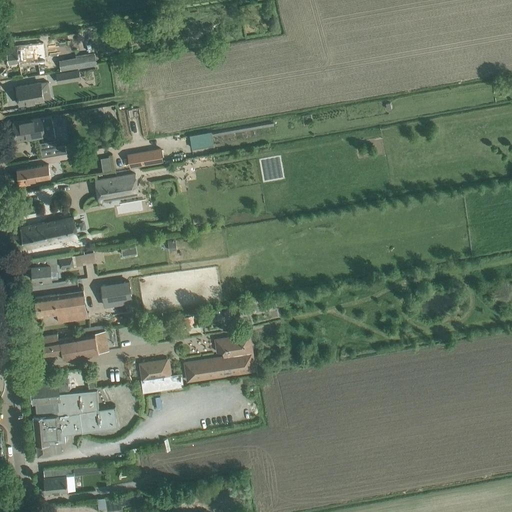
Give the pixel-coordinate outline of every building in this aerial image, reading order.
[(45,54),(43,42),(7,46),(9,63),(20,62),(20,64),(39,62),(38,55),(45,54)] [(75,57),(59,60),(61,71),(97,64),(95,51),(75,55),(75,57)] [(66,71),(56,73),(58,83),(68,81),(80,79),(80,77),(78,69),(66,71)] [(44,100),(41,82),(17,86),(20,104),(44,100)] [(55,136),(51,116),(14,122),(17,140),(45,135),(50,137),(55,136)] [(212,131),(191,135),(193,148),(214,144),(212,131)] [(57,146),(41,150),(42,157),(59,154),(67,152),(65,145),(57,146)] [(128,155),(131,167),(142,165),(163,162),(161,149),(140,153),(128,155)] [(51,176),(49,164),(17,169),(20,186),(30,184),(30,180),(51,176)] [(134,174),(107,178),(94,180),(96,193),(116,190),(117,198),(137,194),(134,174)] [(77,236),(75,226),(73,216),(21,227),(25,248),(50,242),(49,242),(77,236)] [(176,240),(168,241),(170,250),(178,249),(176,240)] [(94,252),(75,255),(76,265),(96,262),(94,252)] [(58,270),(57,255),(46,257),(47,264),(33,265),(33,272),(31,273),(31,278),(34,279),(34,280),(52,279),(51,270),(58,270)] [(74,265),(73,257),(59,259),(61,267),(74,265)] [(133,300),(128,278),(96,285),(101,308),(133,300)] [(88,316),(85,300),(84,290),(35,297),(38,316),(57,313),(59,321),(88,316)] [(194,314),(185,316),(186,325),(195,323),(194,314)] [(100,353),(96,332),(60,339),(63,352),(64,360),(100,353)] [(63,352),(60,339),(55,340),(54,334),(43,336),(44,342),(43,342),(45,355),(63,352)] [(225,356),(185,362),(188,380),(207,377),(252,370),(249,353),(253,352),(250,334),(237,336),(216,339),(218,352),(224,351),(225,356)] [(162,362),(161,359),(145,362),(148,378),(173,373),(171,360),(162,362)] [(182,373),(168,375),(143,379),(141,379),(143,392),(184,386),(182,373)] [(68,374),(59,375),(57,375),(58,381),(31,384),(33,403),(36,402),(60,400),(59,393),(59,391),(69,390),(68,374)] [(118,426),(117,417),(115,406),(98,409),(97,389),(59,393),(60,400),(36,402),(37,415),(34,415),(36,445),(37,445),(38,455),(50,454),(50,453),(49,443),(61,442),(66,442),(65,434),(82,431),(82,432),(118,426)] [(61,442),(49,443),(50,453),(62,452),(61,442)] [(89,465),(74,467),(74,475),(89,473),(89,465)] [(69,491),(67,475),(74,475),(74,467),(57,468),(57,475),(44,477),(46,493),(69,491)] [(142,494),(122,496),(123,504),(143,501),(142,494)] [(107,509),(105,498),(98,498),(99,510),(107,509)]
